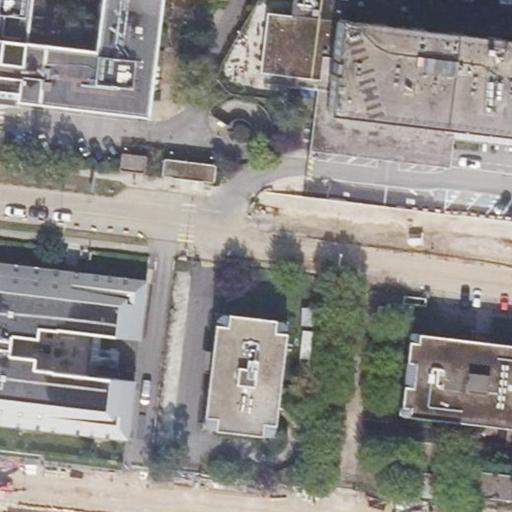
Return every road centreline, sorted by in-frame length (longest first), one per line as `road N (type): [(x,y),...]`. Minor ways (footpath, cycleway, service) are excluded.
road 1 (unclassified): [(511,258),(0,197)]
road 2 (unclassified): [(298,511),(0,474)]
